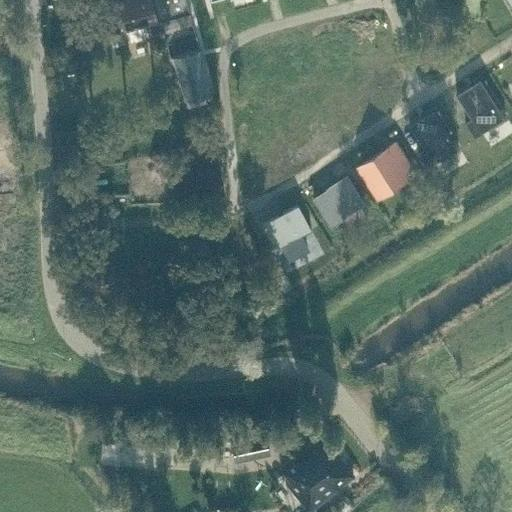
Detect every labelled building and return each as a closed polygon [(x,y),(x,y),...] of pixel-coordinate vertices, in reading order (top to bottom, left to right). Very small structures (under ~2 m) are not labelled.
[(125,41),(162,31),(191,22),(184,0),(116,0),(114,1),(125,41)] [(214,91),(201,47),(167,57),(180,101),(214,91)] [(471,117),(466,120),(475,136),(505,117),(496,102),(481,77),(456,93),(471,117)] [(457,147),(448,132),(433,108),(408,123),(423,147),(418,151),(427,166),(457,147)] [(396,138),(356,164),(374,190),(405,170),(412,165),(396,138)] [(362,199),(347,175),(313,197),(329,221),(362,199)] [(297,208),(264,224),(273,241),(278,238),(286,255),(305,245),(297,229),(306,225),(297,208)] [(283,289),(290,286),(285,274),(278,277),(283,289)] [(269,450),(265,431),(230,439),(235,460),(269,454),(269,450)] [(312,505),(352,473),(321,433),(280,465),(290,477),(286,480),(311,511),(315,508),(312,505)]
